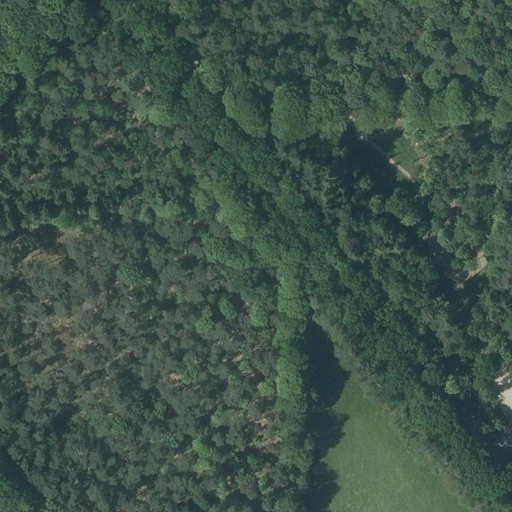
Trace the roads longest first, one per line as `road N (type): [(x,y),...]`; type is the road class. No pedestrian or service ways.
road 1 (secondary): [(511,467),(104,0)]
road 2 (track): [(349,104),(511,95)]
